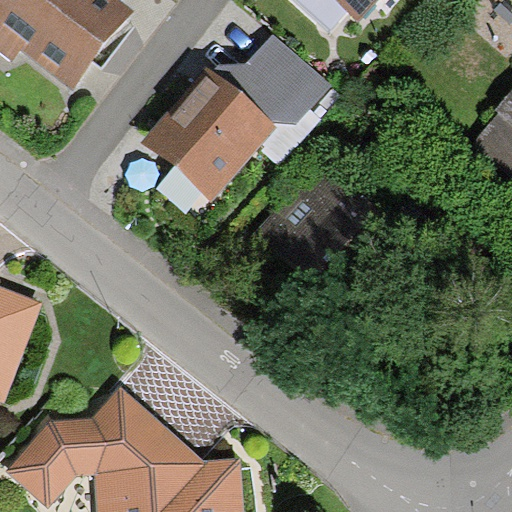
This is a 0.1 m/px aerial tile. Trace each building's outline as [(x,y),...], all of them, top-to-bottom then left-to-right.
[(125,25),(90,0),(6,0),(0,9),(0,51),(70,102),(125,25)] [(351,0),(389,34),(419,0),(351,0)] [(209,70),(145,147),(214,203),(279,128),(298,127),(333,88),(274,40),(247,66),(220,71),(216,76),(209,70)] [(511,113),(483,145),(511,171),(511,113)] [(320,165),(255,238),(321,297),(386,224),(320,165)] [(0,404),(19,411),(55,306),(0,287),(0,404)] [(51,427),(18,478),(63,508),(85,474),(105,487),(105,511),(253,511),(248,458),(210,462),(128,397),(104,427),(51,427)]
